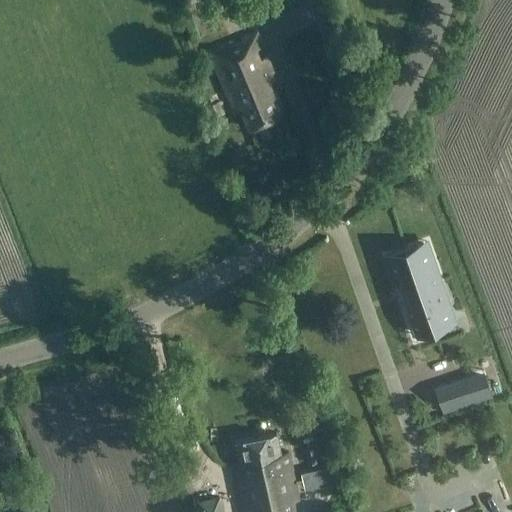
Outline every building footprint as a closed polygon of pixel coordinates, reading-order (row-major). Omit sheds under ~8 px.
[(254,47),(259,45),(254,30),(208,46),(233,116),(243,113),(247,125),(278,114),(266,80),(271,78),(264,57),(258,59),(254,47)] [(423,242),(384,256),(394,283),(399,282),(416,332),(433,326),(450,320),(448,314),(423,242)] [(485,376),(459,385),(466,404),(491,395),(485,376)] [(233,477),(240,511),(292,511),(289,500),(295,498),(285,451),(276,453),(271,432),(232,441),(240,475),(233,477)] [(313,446),(305,448),(308,463),(316,461),(313,446)] [(218,511),(215,498),(197,502),(199,511),(218,511)]
